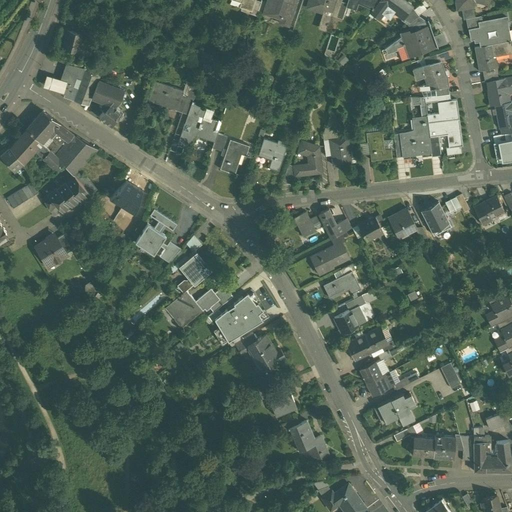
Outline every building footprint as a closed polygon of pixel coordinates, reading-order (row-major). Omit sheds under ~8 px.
[(235,0),(241,2),(239,7),(242,7),(241,10),(250,13),(251,10),(252,11),(255,0),(235,0)] [(261,1),(256,0),(255,0),(252,11),(251,10),(250,13),(256,15),(258,11),(261,1)] [(267,2),(261,0),(261,1),(258,11),(263,12),(267,3),(267,2)] [(267,0),(267,2),(267,3),(263,12),(281,18),(279,22),(288,25),(289,24),(290,24),(292,17),(291,17),(296,0),(267,0)] [(347,0),(346,4),(346,6),(356,9),(358,0),(364,0),(371,2),(372,0),(347,0)] [(412,7),(402,0),(379,0),(375,5),(370,13),(378,20),(387,7),(403,19),(412,7)] [(488,0),(455,0),(457,9),(461,8),(472,7),(474,0),(487,4),(488,0)] [(336,16),(336,17),(342,19),(346,6),(346,4),(341,2),(336,16)] [(412,7),(403,19),(409,23),(418,16),(412,7)] [(472,7),(461,8),(463,19),(475,17),(472,7)] [(271,19),(262,16),(257,33),(266,35),(271,19)] [(425,21),(418,16),(409,23),(411,31),(427,25),(425,21)] [(481,16),(466,19),(468,30),(469,30),(470,30),(469,29),(479,27),(479,23),(482,22),(481,16)] [(479,40),(481,46),(510,41),(511,40),(506,17),(482,22),(479,23),(479,27),(469,29),(470,30),(469,30),(471,39),(475,38),(475,41),(479,40)] [(411,31),(409,32),(408,29),(399,32),(402,42),(401,43),(402,44),(403,44),(407,57),(435,48),(427,25),(411,31)] [(82,33),(67,29),(62,48),(89,54),(92,44),(80,42),(82,33)] [(339,38),(330,36),(325,51),(334,53),(339,38)] [(481,46),(474,48),(478,71),(482,70),(497,67),(495,56),(511,52),(511,49),(510,41),(481,46)] [(218,57),(202,52),(196,70),(211,75),(218,57)] [(435,54),(423,58),(425,65),(429,64),(429,63),(438,61),(435,54)] [(86,63),(69,58),(67,64),(84,69),(86,63)] [(429,63),(429,64),(425,65),(421,66),(413,69),(416,79),(425,75),(429,89),(433,88),(434,89),(435,89),(436,95),(449,93),(446,75),(446,76),(440,61),(438,61),(429,63)] [(103,67),(86,63),(84,69),(81,79),(73,100),(89,105),(92,97),(98,80),(103,67)] [(84,69),(67,64),(63,73),(81,79),(84,69)] [(497,67),(482,70),(483,76),(497,73),(498,73),(497,67)] [(81,79),(63,73),(61,79),(58,90),(65,92),(63,96),(73,100),(81,79)] [(497,73),(483,76),(484,82),(487,81),(498,79),(497,73)] [(43,85),(58,90),(61,79),(46,74),(43,85)] [(511,76),(498,79),(487,81),(491,105),(496,104),(510,101),(507,88),(511,87),(511,76)] [(98,80),(92,97),(104,102),(101,107),(101,108),(104,110),(111,102),(115,106),(115,105),(121,98),(122,95),(117,94),(120,88),(98,80)] [(182,90),(154,81),(148,100),(176,109),(181,94),(182,90)] [(187,96),(182,112),(188,113),(191,103),(195,91),(190,90),(187,96)] [(436,95),(424,97),(425,102),(437,101),(437,102),(450,100),(449,93),(436,95)] [(181,94),(176,109),(182,112),(187,96),(181,94)] [(424,97),(410,96),(411,104),(419,103),(420,106),(425,105),(425,102),(424,97)] [(450,100),(437,102),(438,113),(426,114),(427,123),(456,119),(455,109),(458,109),(457,99),(450,100)] [(511,100),(510,101),(496,104),(500,128),(506,127),(511,125),(511,100)] [(111,102),(104,110),(100,116),(111,125),(111,124),(122,110),(115,105),(115,106),(111,102)] [(200,106),(191,103),(188,113),(194,115),(194,113),(198,114),(200,106)] [(421,116),(413,117),(415,133),(408,134),(408,132),(399,133),(402,155),(404,155),(421,153),(421,154),(431,153),(430,143),(427,123),(426,114),(425,105),(420,106),(421,116)] [(53,128),(58,122),(42,110),(26,128),(42,142),(53,128)] [(331,111),(326,128),(324,128),(322,134),(323,141),(329,140),(337,139),(336,130),(341,121),(335,119),(337,113),(331,111)] [(198,114),(194,113),(194,115),(188,113),(182,130),(178,144),(190,148),(194,134),(214,141),(217,133),(218,130),(214,129),(217,120),(198,114)] [(456,119),(427,123),(430,143),(439,141),(438,136),(447,135),(448,147),(460,146),(462,146),(460,131),(458,132),(456,119)] [(146,123),(141,121),(137,132),(143,134),(146,123)] [(58,122),(53,128),(68,139),(73,133),(58,122)] [(42,142),(26,128),(9,146),(23,162),(25,159),(35,149),(42,142)] [(366,128),(357,129),(359,143),(367,142),(366,132),(366,128)] [(366,132),(367,142),(368,141),(371,160),(383,159),(382,150),(384,150),(381,130),(366,132)] [(494,136),(495,142),(511,138),(511,137),(511,132),(494,136)] [(68,139),(55,154),(64,162),(73,174),(80,168),(97,149),(73,133),(68,139)] [(214,141),(212,148),(222,151),(227,136),(217,133),(214,141)] [(399,133),(393,134),(396,157),(404,156),(404,155),(402,155),(399,133)] [(337,139),(329,140),(332,165),(350,162),(347,137),(337,139)] [(277,142),(264,138),(258,154),(272,159),(269,166),(278,169),(287,142),(278,139),(277,142)] [(511,138),(495,142),(494,143),(496,153),(502,153),(503,161),(511,160),(511,138)] [(248,145),(229,139),(219,169),(232,173),(233,172),(239,153),(245,155),(246,151),(248,145)] [(318,146),(301,141),(298,152),(307,155),(308,163),(293,165),(294,176),(321,172),(318,146)] [(439,141),(430,143),(431,153),(431,156),(441,155),(439,141)] [(49,149),(42,142),(35,149),(43,156),(49,149)] [(9,146),(9,145),(0,152),(0,154),(13,170),(22,163),(23,162),(9,146)] [(461,153),(460,146),(448,147),(446,148),(447,155),(461,153)] [(55,154),(49,149),(43,156),(57,169),(64,162),(55,154)] [(384,150),(382,150),(383,159),(392,158),(391,149),(384,150)] [(33,173),(25,159),(23,162),(22,163),(22,164),(29,175),(33,173)] [(293,165),(287,164),(281,181),(291,184),(294,176),(293,165)] [(80,168),(73,174),(74,176),(75,176),(88,191),(88,192),(90,194),(97,188),(80,168)] [(75,176),(74,176),(73,177),(72,176),(67,181),(67,182),(66,183),(78,197),(80,199),(88,192),(88,191),(75,176)] [(31,181),(7,197),(13,207),(38,191),(31,181)] [(66,183),(65,181),(64,183),(63,182),(57,187),(58,187),(57,188),(69,203),(70,204),(78,197),(66,183)] [(109,199),(122,206),(134,186),(126,181),(109,199)] [(143,191),(134,186),(122,206),(135,214),(143,191)] [(57,188),(56,187),(54,188),(54,187),(48,192),(49,193),(47,194),(56,204),(61,210),(69,203),(57,188)] [(97,188),(90,194),(97,201),(103,195),(97,188)] [(47,194),(43,198),(50,210),(56,204),(47,194)] [(461,194),(456,196),(461,207),(466,204),(461,194)] [(497,195),(483,202),(483,201),(473,206),(482,224),(492,219),(490,216),(504,210),(497,195)] [(461,207),(456,196),(445,202),(450,212),(461,207)] [(420,210),(433,235),(451,226),(438,201),(420,210)] [(177,223),(154,208),(150,215),(158,221),(154,227),(159,231),(164,224),(172,230),(177,223)] [(318,215),(309,219),(305,211),(293,217),(303,236),(315,230),(313,226),(322,222),(330,238),(331,238),(340,233),(345,231),(346,230),(341,220),(336,223),(328,208),(318,214),(318,215)] [(406,208),(402,210),(402,211),(388,218),(397,235),(415,226),(406,208)] [(380,214),(375,217),(379,227),(385,224),(380,214)] [(375,217),(367,221),(366,220),(357,224),(365,241),(375,235),(374,233),(381,230),(379,227),(375,217)] [(347,218),(341,220),(346,230),(351,228),(347,218)] [(154,227),(147,223),(135,242),(153,254),(159,245),(162,241),(166,235),(159,231),(154,227)] [(427,237),(422,227),(416,230),(421,240),(427,237)] [(340,233),(331,238),(334,244),(341,241),(344,240),(343,237),(340,233)] [(63,234),(56,238),(66,253),(72,249),(63,234)] [(56,238),(55,236),(49,240),(46,239),(36,246),(39,252),(45,253),(44,259),(59,263),(61,258),(67,254),(66,253),(56,238)] [(169,241),(167,245),(164,248),(159,256),(169,262),(178,251),(181,248),(169,241)] [(334,244),(310,257),(318,273),(332,266),(331,265),(348,256),(341,241),(334,244)] [(181,248),(174,257),(178,261),(187,255),(181,248)] [(211,269),(196,252),(179,266),(194,284),(211,269)] [(352,264),(339,270),(342,275),(351,271),(352,271),(354,269),(352,264)] [(339,270),(333,273),(336,278),(342,275),(339,270)] [(352,271),(351,271),(342,275),(336,278),(323,284),(329,296),(348,287),(351,293),(354,291),(360,288),(352,271)] [(232,296),(223,285),(214,293),(213,294),(217,299),(208,306),(209,308),(213,312),(223,304),(232,296)] [(210,289),(195,301),(202,310),(204,308),(206,310),(209,308),(208,306),(217,299),(213,294),(214,293),(210,289)] [(195,301),(186,290),(165,307),(181,327),(202,310),(195,301)] [(504,291),(487,299),(490,304),(507,296),(504,291)] [(240,334),(262,320),(258,313),(263,310),(257,302),(255,304),(247,292),(221,313),(214,319),(228,341),(240,334)] [(353,298),(345,303),(349,309),(350,309),(358,305),(359,305),(365,302),(361,295),(357,297),(353,298)] [(507,296),(490,304),(492,310),(484,314),(490,326),(497,323),(511,315),(511,309),(510,305),(511,305),(508,296),(507,296)] [(358,305),(350,309),(358,324),(366,320),(359,305),(358,305)] [(205,319),(209,323),(214,319),(221,313),(217,309),(205,319)] [(358,324),(350,309),(349,309),(334,317),(342,333),(358,325),(358,324)] [(511,315),(497,323),(499,328),(511,322),(511,315)] [(511,322),(499,328),(502,335),(493,340),(499,352),(504,349),(511,345),(511,322)] [(379,326),(346,343),(354,359),(380,346),(387,342),(386,340),(379,326)] [(243,339),(235,344),(239,350),(247,345),(246,345),(256,339),(252,333),(243,339)] [(277,351),(266,333),(256,339),(247,345),(261,369),(264,367),(265,368),(272,364),(272,366),(277,362),(276,361),(285,356),(280,349),(277,351)] [(228,341),(231,346),(235,344),(243,339),(240,334),(228,341)] [(387,342),(380,346),(383,352),(387,349),(394,346),(390,338),(386,340),(387,342)] [(383,352),(377,354),(381,361),(391,356),(387,349),(383,352)] [(511,351),(507,354),(509,359),(501,363),(507,375),(511,373),(511,351)] [(382,375),(375,361),(359,369),(366,382),(382,375)] [(450,363),(440,368),(443,373),(452,368),(450,363)] [(452,368),(443,373),(445,377),(455,373),(452,368)] [(388,371),(382,375),(388,388),(392,386),(391,384),(394,383),(388,371)] [(415,372),(407,376),(410,383),(418,378),(415,372)] [(455,373),(445,377),(448,383),(457,378),(455,373)] [(382,375),(366,382),(372,396),(388,388),(382,375)] [(394,383),(391,384),(392,386),(394,390),(410,383),(407,376),(394,383)] [(457,378),(448,383),(450,388),(460,383),(457,378)] [(280,380),(258,389),(261,398),(267,396),(267,394),(270,393),(283,388),(280,380)] [(287,386),(284,388),(283,388),(270,393),(278,413),(295,406),(287,386)] [(377,405),(385,422),(398,415),(402,423),(414,417),(408,407),(415,404),(410,394),(403,397),(401,394),(377,405)] [(504,412),(485,419),(488,428),(507,421),(504,412)] [(296,417),(285,422),(287,428),(289,427),(298,423),(296,417)] [(298,423),(289,427),(298,450),(307,446),(308,446),(306,441),(313,438),(306,420),(298,423)] [(415,431),(412,425),(406,427),(409,434),(415,431)] [(406,427),(393,434),(396,440),(409,434),(406,427)] [(454,436),(434,434),(434,438),(432,456),(432,457),(452,459),(454,447),(454,436)] [(460,434),(454,434),(454,436),(454,447),(463,448),(460,440),(461,440),(460,434)] [(313,438),(306,441),(308,446),(307,446),(313,460),(327,454),(319,436),(313,438)] [(416,436),(413,436),(411,454),(432,456),(434,438),(416,436)] [(469,440),(461,440),(460,440),(463,448),(469,449),(469,440)] [(482,441),(473,442),(474,460),(474,472),(485,472),(484,464),(490,463),(490,457),(490,454),(485,454),(482,455),(482,449),(483,449),(482,441)] [(497,457),(499,472),(511,471),(508,441),(496,443),(497,457)] [(499,472),(497,457),(490,457),(490,463),(484,464),(485,472),(499,472)] [(347,483),(333,493),(331,490),(322,496),(322,497),(330,509),(338,503),(344,511),(350,511),(351,511),(362,503),(347,483)] [(327,485),(317,489),(322,496),(331,490),(327,485)] [(473,504),(467,494),(462,497),(468,507),(473,504)] [(496,495),(481,498),(484,511),(498,511),(500,511),(499,508),(496,495)] [(449,511),(441,500),(425,511),(424,511),(449,511)] [(362,503),(351,511),(361,511),(366,509),(362,503)]
